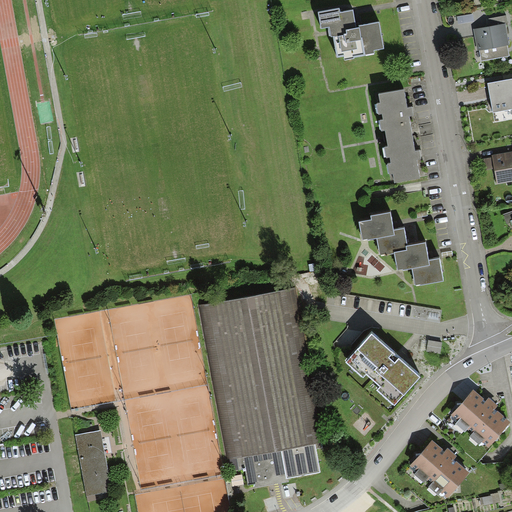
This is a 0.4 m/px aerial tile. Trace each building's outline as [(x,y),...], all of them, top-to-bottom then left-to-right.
[(338,7),(316,12),(320,29),(325,28),(332,59),(382,48),(377,21),(355,26),(351,10),(339,12),(338,7)] [(488,24),(479,26),(483,46),(507,42),(503,24),(507,24),(505,15),(487,18),(488,24)] [(511,107),(511,79),(486,85),(491,112),(511,107)] [(385,130),(387,139),(413,135),(410,117),(414,116),(412,108),(408,108),(405,89),(378,94),(380,104),(376,104),(378,115),(382,114),(383,120),(379,120),(381,131),(385,130)] [(416,151),(413,135),(387,139),(388,147),(384,147),(386,158),(390,157),(391,163),(387,164),(388,173),(393,173),(395,183),(420,179),(417,160),(421,159),(420,151),(416,151)] [(511,149),(511,154),(488,159),(493,185),(511,181),(511,147),(511,148),(511,149)] [(391,212),(371,216),(371,219),(359,222),(363,241),(378,238),(381,256),(394,253),(394,252),(407,250),(406,246),(407,246),(404,228),(394,230),(391,212)] [(407,246),(406,246),(407,250),(394,252),(394,253),(397,271),(412,268),(415,286),(444,281),(440,259),(429,260),(426,243),(407,246)] [(283,292),(199,307),(227,463),(239,461),(244,489),(316,476),(283,292)] [(416,374),(367,329),(343,356),(393,400),(416,374)] [(437,355),(438,344),(427,343),(425,354),(437,355)] [(483,448),(507,421),(492,408),(495,405),(488,399),(485,402),(472,391),(448,418),(483,448)] [(107,493),(96,434),(72,439),(82,497),(107,493)] [(441,498),(465,471),(451,458),(454,455),(446,449),(443,452),(431,441),(407,468),(441,498)] [(500,501),(499,491),(490,492),(490,494),(479,496),(481,504),(500,501)]
